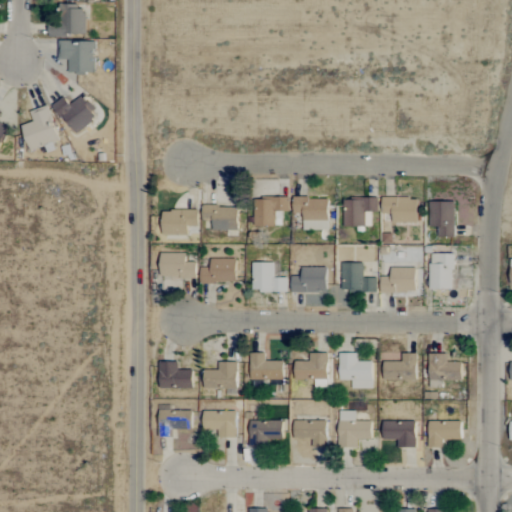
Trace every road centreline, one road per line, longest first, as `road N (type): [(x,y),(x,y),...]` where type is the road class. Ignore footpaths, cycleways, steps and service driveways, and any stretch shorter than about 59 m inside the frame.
road 1 (residential): [(136,511),(138,0)]
road 2 (residential): [(488,511),(488,243),(511,117)]
road 3 (residential): [(185,477),(511,476)]
road 4 (residential): [(191,320),(511,322)]
road 5 (residential): [(186,161),(501,164)]
